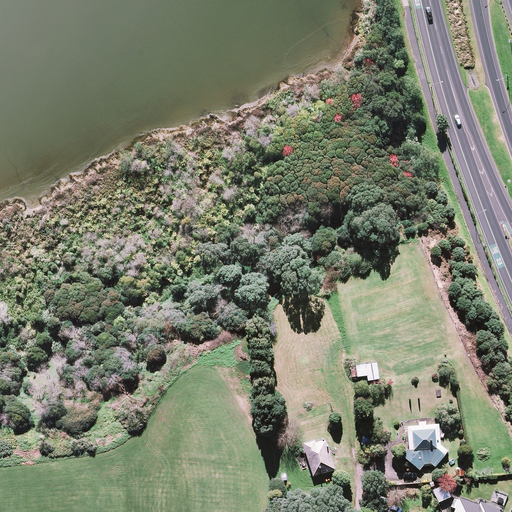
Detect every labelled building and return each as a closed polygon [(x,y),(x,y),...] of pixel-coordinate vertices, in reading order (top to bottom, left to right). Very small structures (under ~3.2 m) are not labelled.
[(379,379),(377,363),(356,365),(357,377),(367,376),(368,380),(379,379)] [(440,444),(439,429),(432,430),(431,425),(407,426),(408,448),(405,448),(405,458),(420,470),(428,461),(434,467),(447,452),(440,444)] [(375,437),(363,435),(361,444),(374,446),(375,437)] [(334,470),(325,438),(303,444),(313,476),(334,470)] [(451,497),(445,484),(432,490),(438,502),(451,497)] [(507,496),(494,492),(491,502),(504,505),(507,496)] [(478,505),(455,496),(451,507),(455,508),(453,511),(501,511),(503,509),(479,500),(478,505)]
